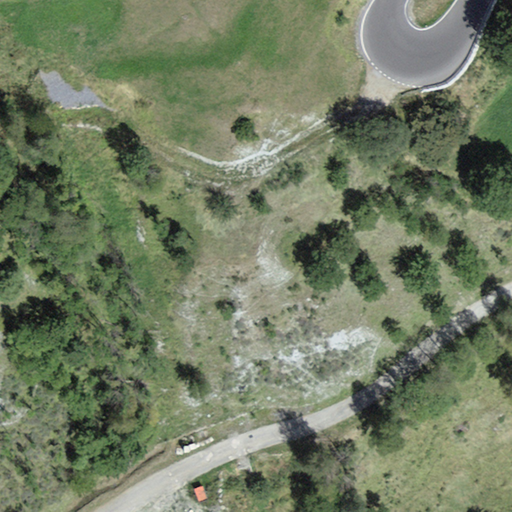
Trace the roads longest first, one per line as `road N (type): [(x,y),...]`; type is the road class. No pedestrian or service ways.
road 1 (unclassified): [(143,511),(273,437),(366,413),(511,292)]
road 2 (tertiary): [(475,0),(451,39),(424,56),(391,42),(390,0)]
